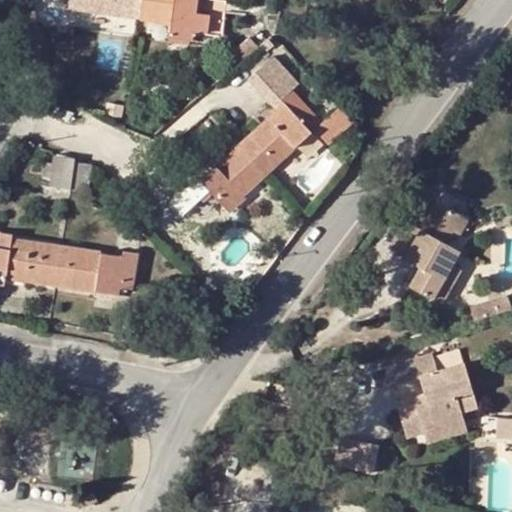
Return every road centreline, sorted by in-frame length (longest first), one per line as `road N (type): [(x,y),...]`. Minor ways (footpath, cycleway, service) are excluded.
road 1 (residential): [(499,0),(207,398)]
road 2 (unknown): [(16,100),(126,163),(182,239)]
road 3 (residential): [(0,350),(207,398)]
road 4 (residential): [(28,0),(33,37),(0,133)]
road 5 (residential): [(207,398),(149,511)]
